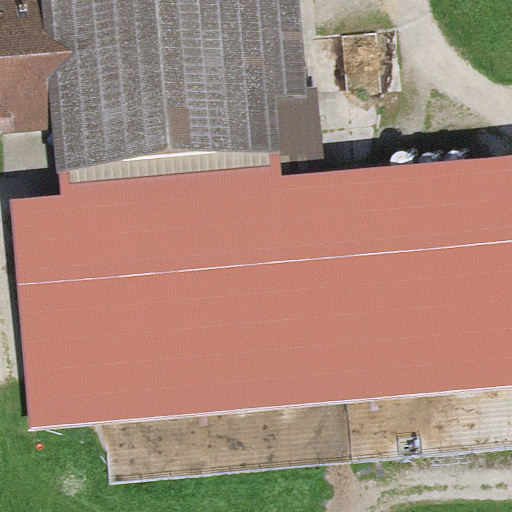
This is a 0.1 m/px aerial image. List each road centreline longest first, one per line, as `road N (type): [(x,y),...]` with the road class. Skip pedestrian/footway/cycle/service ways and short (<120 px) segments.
road 1 (track): [(409,0),(417,73),(438,110),(511,120)]
road 2 (track): [(511,484),(401,495),(360,511)]
